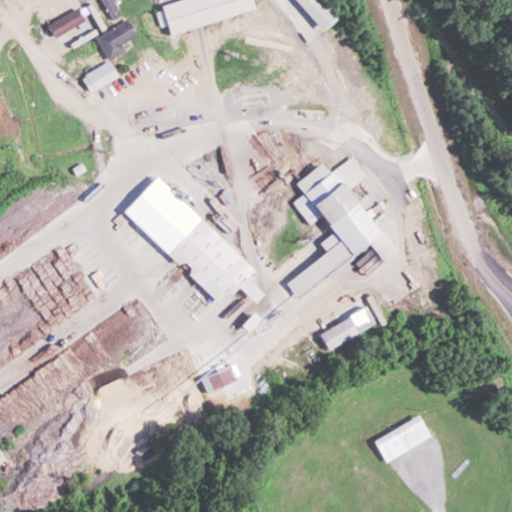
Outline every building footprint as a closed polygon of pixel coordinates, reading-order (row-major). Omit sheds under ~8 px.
[(251,9),(248,0),(170,0),(157,4),(166,33),(251,9)] [(317,0),(291,0),(319,31),(333,18),(317,0)] [(53,38),(84,21),(77,7),(46,24),(53,38)] [(124,51),(120,44),(135,37),(126,20),(96,35),(94,30),(78,38),(80,42),(94,35),(106,60),(124,51)] [(88,92),(117,79),(109,62),(80,75),(88,92)] [(392,251),(322,160),(293,182),(301,194),(290,202),(308,224),(318,216),(331,232),(317,243),(324,251),(283,283),(294,297),(366,242),(380,261),(392,251)] [(327,351),(356,333),(345,317),(317,335),(327,351)] [(198,377),(204,393),(235,381),(228,365),(198,377)]
